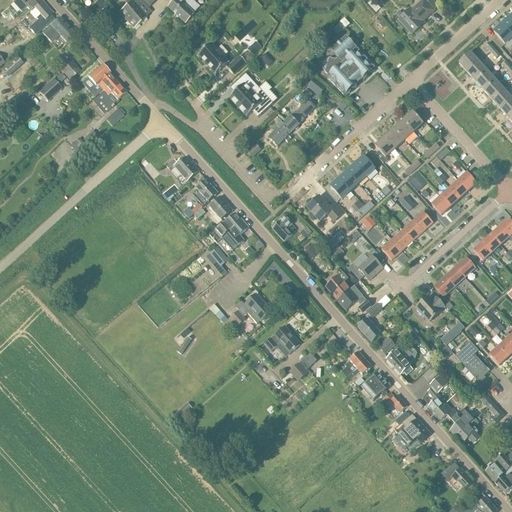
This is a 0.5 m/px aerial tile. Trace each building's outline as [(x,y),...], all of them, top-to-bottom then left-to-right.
[(15,19),(18,16),(28,8),(29,9),(38,1),(37,0),(17,0),(14,3),(2,14),(5,18),(10,14),(15,19)] [(98,0),(93,5),(97,9),(100,13),(107,6),(106,5),(109,2),(106,0),(98,0)] [(133,29),(147,17),(146,17),(151,12),(141,0),(139,0),(135,4),(133,1),(119,13),(133,29)] [(175,0),(174,1),(167,8),(185,25),(191,17),(193,15),(192,14),(197,10),(199,7),(191,0),(189,0),(188,1),(186,0),(175,0)] [(435,11),(424,0),(423,0),(413,10),(411,9),(398,21),(412,35),(424,24),(423,22),(435,11)] [(53,13),(42,1),(30,12),(38,20),(29,29),(35,36),(49,24),(45,20),(53,13)] [(511,36),(511,19),(510,18),(502,25),(511,36)] [(51,26),(42,34),(51,44),(56,40),(60,36),(66,42),(68,40),(74,35),(63,24),(59,19),(52,25),(51,26)] [(344,19),(340,23),(345,29),(350,25),(344,19)] [(336,29),(333,31),(337,36),(345,29),(340,24),(335,28),(336,29)] [(511,38),(511,36),(502,25),(494,32),(505,45),(511,38)] [(331,52),(338,59),(343,65),(358,51),(346,38),(331,52)] [(485,47),(491,53),(495,49),(489,43),(485,47)] [(211,45),(199,56),(216,75),(228,63),(223,57),(228,53),(222,47),(217,51),(211,45)] [(500,55),(495,49),(491,53),(496,59),(500,55)] [(330,56),(325,73),(328,77),(327,78),(337,89),(344,96),(374,69),(367,62),(358,51),(343,65),(338,59),(332,52),(330,56)] [(459,64),(467,73),(479,63),(470,53),(459,64)] [(265,54),(260,59),(268,67),(273,63),(265,54)] [(16,56),(1,70),(8,78),(23,64),(16,56)] [(234,75),(247,64),(240,57),(227,69),(234,75)] [(59,68),(69,79),(70,81),(81,71),(69,58),(68,59),(59,68)] [(308,62),(302,68),(307,73),(313,68),(312,67),(315,65),(311,61),(309,63),(308,62)] [(502,66),(507,72),(511,68),(506,62),(502,66)] [(479,63),(467,73),(476,83),(487,72),(479,63)] [(103,66),(88,79),(97,91),(92,95),(96,99),(100,94),(116,81),(110,75),(103,66)] [(476,83),(484,92),(496,82),(487,72),(476,83)] [(62,74),(56,79),(60,83),(66,78),(62,74)] [(229,99),(238,108),(259,89),(246,74),(241,78),(230,88),(235,93),(229,99)] [(315,78),(307,88),(319,97),(327,87),(315,78)] [(47,101),(48,102),(62,89),(53,79),(36,96),(44,104),(47,101)] [(96,99),(92,102),(96,106),(104,99),(111,108),(119,102),(118,100),(126,93),(126,92),(116,81),(100,94),(96,99)] [(496,82),(484,92),(493,101),(504,91),(496,82)] [(274,104),(259,89),(238,108),(247,118),(253,112),(258,118),(274,104)] [(28,91),(9,108),(13,112),(21,105),(23,102),(32,95),(28,91)] [(493,101),(501,111),(511,101),(511,99),(504,91),(493,101)] [(330,105),(333,108),(339,101),(336,98),(330,105)] [(511,118),(511,101),(501,111),(510,120),(511,118)] [(298,112),(306,119),(315,109),(308,102),(298,112)] [(72,106),(66,112),(70,116),(77,110),(72,106)] [(112,127),(120,119),(123,116),(117,110),(106,120),(112,127)] [(296,111),(284,123),(289,127),(285,131),(289,135),(304,120),(296,111)] [(413,113),(404,121),(414,133),(423,124),(413,113)] [(57,121),(51,127),(54,130),(60,125),(57,121)] [(405,141),(414,133),(404,121),(394,130),(405,141)] [(285,131),(289,127),(284,123),(283,124),(281,122),(272,130),(275,132),(268,139),(277,147),(289,135),(285,131)] [(394,130),(385,138),(395,150),(405,141),(394,130)] [(94,133),(85,142),(90,147),(99,138),(94,133)] [(379,151),(375,155),(383,164),(388,160),(386,158),(395,150),(385,138),(375,147),(379,151)] [(81,156),(87,151),(77,141),(72,146),(81,156)] [(433,154),(439,148),(436,144),(430,150),(433,154)] [(256,146),(248,153),(253,158),(261,151),(256,146)] [(450,153),(447,149),(437,157),(441,161),(450,153)] [(433,154),(430,150),(424,155),(427,159),(433,154)] [(364,157),(355,165),(366,178),(375,170),(364,157)] [(199,172),(198,172),(186,158),(170,172),(182,186),(199,172)] [(174,159),(166,166),(169,170),(177,163),(174,159)] [(421,165),(417,161),(411,167),(415,171),(421,165)] [(355,165),(347,173),(358,185),(366,178),(355,165)] [(415,171),(411,167),(405,172),(408,176),(415,171)] [(358,185),(347,173),(339,180),(350,193),(350,192),(358,185)] [(459,182),(468,192),(477,184),(467,174),(459,182)] [(419,175),(410,183),(418,193),(427,184),(419,175)] [(203,207),(208,203),(218,194),(204,178),(199,183),(201,185),(197,190),(198,190),(192,195),(203,207)] [(350,193),(339,180),(331,187),(342,200),(346,196),(350,200),(354,196),(350,192),(350,193)] [(450,190),(459,200),(468,192),(459,182),(450,190)] [(385,198),(391,192),(386,187),(380,192),(385,198)] [(459,200),(450,190),(441,198),(450,208),(459,200)] [(385,198),(380,192),(374,198),(379,203),(385,198)] [(221,197),(213,204),(210,207),(222,221),(233,211),(221,197)] [(400,203),(409,212),(415,206),(406,197),(400,203)] [(329,209),(319,198),(307,208),(320,223),(328,216),(334,222),(343,214),(334,204),(329,209)] [(450,208),(441,198),(432,206),(441,216),(450,208)] [(369,212),(364,207),(359,201),(351,208),(357,214),(358,213),(362,218),(369,212)] [(370,202),(364,207),(369,212),(375,207),(370,202)] [(199,204),(196,207),(191,211),(195,216),(202,210),(203,209),(199,204)] [(202,210),(195,216),(187,223),(190,227),(205,214),(202,210)] [(423,233),(433,224),(423,213),(413,222),(423,233)] [(213,233),(210,236),(213,240),(217,244),(219,242),(222,239),(242,221),(236,214),(228,221),(224,224),(223,223),(217,229),(213,233)] [(285,217),(274,227),(272,229),(285,242),(292,235),(287,230),(292,225),(285,217)] [(369,217),(362,224),(369,231),(376,225),(369,217)] [(511,223),(509,220),(500,228),(509,238),(511,236),(511,223)] [(242,221),(222,239),(223,241),(233,251),(237,248),(244,241),(240,236),(248,229),(249,228),(242,221)] [(423,233),(413,222),(402,231),(412,242),(423,233)] [(307,228),(300,234),(305,240),(312,233),(307,228)] [(509,238),(500,228),(491,236),(501,246),(509,238)] [(412,242),(402,231),(392,241),(402,252),(412,242)] [(370,247),(356,232),(351,236),(356,241),(357,240),(366,251),(370,247)] [(491,236),(482,244),(492,254),(501,246),(491,236)] [(402,252),(392,241),(382,250),(392,261),(402,252)] [(482,244),(473,252),(483,262),(492,254),(482,244)] [(311,246),(305,252),(312,260),(318,254),(311,246)] [(233,262),(219,247),(213,253),(226,268),(233,262)] [(251,248),(245,252),(249,257),(255,253),(251,248)] [(384,261),(373,249),(366,256),(369,260),(358,270),(369,282),(383,269),(380,266),(384,261)] [(475,269),(473,266),(466,259),(455,268),(465,279),(475,269)] [(492,267),(487,273),(494,280),(500,274),(492,267)] [(498,270),(505,278),(502,280),(508,287),(511,284),(511,285),(511,284),(511,278),(502,267),(498,270)] [(465,279),(455,268),(445,278),(454,288),(465,279)] [(342,272),(329,284),(325,287),(337,301),(350,290),(354,287),(360,282),(352,274),(347,278),(342,272)] [(481,273),(476,278),(480,282),(485,278),(481,273)] [(454,288),(445,278),(434,287),(443,298),(454,288)] [(346,311),(349,309),(357,302),(361,306),(358,309),(363,314),(371,307),(367,301),(367,302),(354,287),(350,290),(337,301),(346,311)] [(495,293),(486,301),(490,305),(499,297),(495,293)] [(236,313),(237,313),(230,320),(237,328),(246,321),(243,318),(248,314),(257,325),(260,323),(261,323),(267,318),(266,317),(272,313),(256,295),(236,313)] [(386,296),(367,313),(367,314),(372,319),(391,302),(386,296)] [(441,312),(441,311),(445,307),(437,298),(432,303),(430,302),(427,299),(417,308),(429,323),(441,312)] [(449,303),(445,307),(450,311),(454,308),(449,303)] [(485,316),(491,322),(501,333),(505,330),(489,313),(485,316)] [(398,317),(394,321),(401,329),(405,324),(398,317)] [(367,320),(362,324),(358,328),(371,343),(381,335),(367,320)] [(497,336),(501,333),(491,322),(487,326),(497,336)] [(473,326),(468,330),(475,338),(480,333),(473,326)] [(278,334),(264,346),(270,352),(276,347),(281,352),(286,358),(290,355),(294,352),(296,350),(295,350),(300,345),(285,328),(278,334)] [(177,352),(182,356),(192,341),(187,337),(177,352)] [(500,340),(503,343),(498,348),(508,358),(511,354),(511,345),(504,337),(500,340)] [(476,341),(483,350),(487,346),(480,338),(476,341)] [(385,355),(387,353),(395,346),(388,339),(379,348),(385,355)] [(452,342),(447,346),(451,351),(456,347),(452,342)] [(463,349),(463,350),(455,357),(464,367),(476,380),(480,384),(486,379),(484,377),(489,372),(474,356),(479,352),(470,342),(463,349)] [(417,355),(413,351),(410,347),(400,356),(396,352),(387,360),(401,376),(404,373),(406,376),(413,370),(409,366),(416,360),(417,355)] [(434,347),(430,350),(434,355),(438,352),(434,347)] [(498,348),(489,356),(499,366),(508,358),(498,348)] [(341,372),(346,378),(366,361),(359,353),(345,365),(347,368),(341,372)] [(301,363),(306,369),(308,371),(317,362),(310,355),(301,363)] [(372,368),(366,361),(346,378),(347,378),(349,376),(352,379),(355,376),(356,377),(358,374),(361,377),(372,368)] [(299,363),(289,372),(294,377),(298,383),(308,374),(299,363)] [(147,373),(142,368),(134,374),(138,379),(147,373)] [(362,389),(374,401),(377,398),(378,399),(381,396),(384,399),(388,395),(385,392),(390,387),(378,374),(362,389)] [(361,377),(355,383),(359,387),(365,382),(361,377)] [(428,392),(435,401),(429,407),(435,414),(446,404),(437,395),(447,386),(439,377),(433,383),(432,388),(428,392)] [(364,416),(363,417),(367,421),(376,414),(376,413),(387,404),(388,404),(390,402),(400,414),(408,407),(398,396),(396,397),(395,398),(391,393),(388,395),(384,399),(381,401),(377,405),(373,409),(364,416)] [(461,398),(458,394),(453,399),(456,403),(461,398)] [(479,399),(488,409),(493,404),(484,394),(479,399)] [(187,403),(175,415),(180,420),(192,409),(187,403)] [(453,412),(446,404),(435,414),(441,420),(447,415),(451,420),(457,415),(454,411),(453,412)] [(493,404),(488,409),(495,416),(492,419),(496,423),(504,416),(493,404)] [(456,426),(450,431),(456,437),(475,421),(474,420),(471,417),(464,409),(458,414),(451,420),(456,426)] [(398,420),(396,422),(401,427),(396,432),(397,433),(401,437),(412,449),(420,443),(421,444),(423,442),(431,435),(417,420),(416,421),(412,416),(410,418),(406,413),(398,420)] [(476,420),(475,421),(456,437),(462,444),(468,439),(473,444),(480,439),(471,429),(478,423),(478,422),(476,420)] [(389,432),(386,429),(380,435),(378,437),(381,440),(389,432)] [(491,430),(478,442),(482,446),(488,440),(495,434),(494,433),(491,430)] [(503,456),(488,469),(485,472),(495,483),(501,477),(511,466),(511,465),(511,466),(511,465),(511,457),(509,454),(505,458),(503,456)] [(452,478),(456,483),(453,486),(459,493),(463,490),(464,491),(473,483),(459,468),(456,470),(453,466),(442,475),(448,482),(452,478)] [(511,466),(501,477),(495,483),(505,494),(511,487),(511,477),(509,474),(511,472),(511,466)] [(482,494),(473,502),(461,511),(497,511),(498,511),(482,494)]
